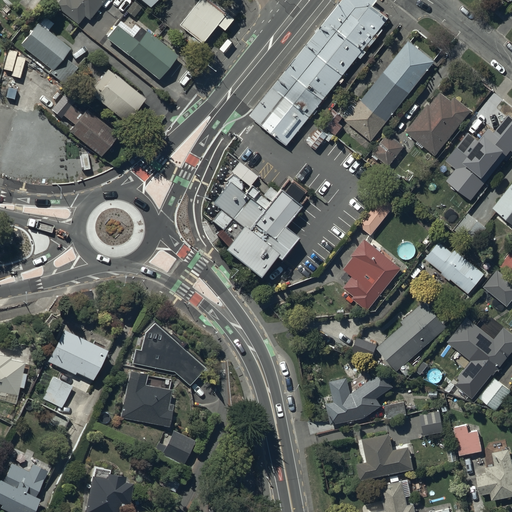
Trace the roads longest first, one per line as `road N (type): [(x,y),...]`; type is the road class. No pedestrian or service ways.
road 1 (residential): [(179,511),(218,424),(222,348),(234,321)]
road 2 (secondary): [(291,509),(266,381),(234,321)]
road 3 (secondary): [(217,109),(152,230)]
road 4 (secondary): [(116,192),(203,111),(217,109)]
road 5 (secondary): [(152,230),(206,272),(234,321)]
road 6 (secondary): [(234,321),(124,264)]
road 7 (secondary): [(217,109),(292,15)]
